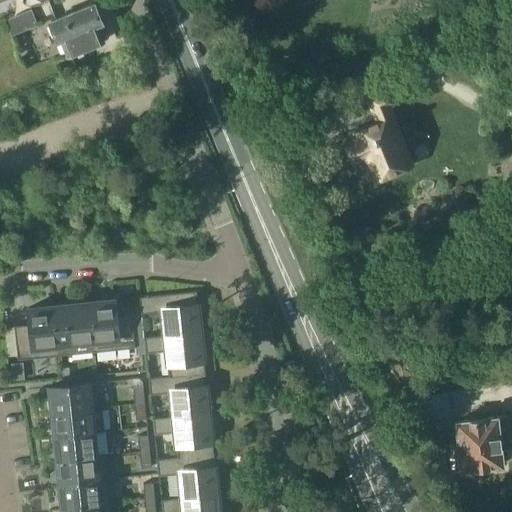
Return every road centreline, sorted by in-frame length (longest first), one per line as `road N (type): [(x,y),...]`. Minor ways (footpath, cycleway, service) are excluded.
road 1 (primary): [(418,511),(274,239)]
road 2 (primary): [(274,239),(369,511)]
road 3 (residential): [(237,260),(134,0)]
road 4 (primary): [(274,239),(164,0)]
road 5 (residential): [(285,511),(267,347),(237,260)]
road 6 (residential): [(0,275),(152,262),(192,272),(237,260)]
